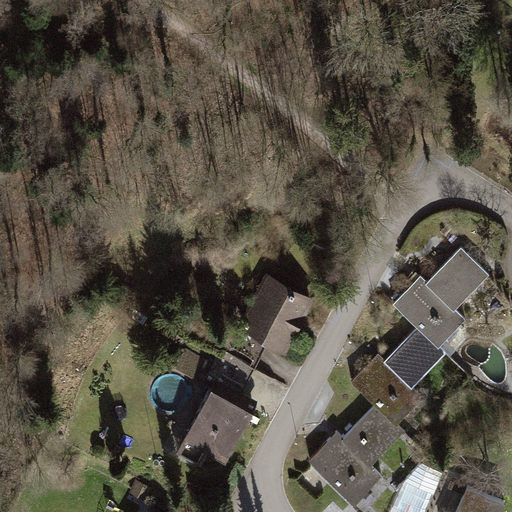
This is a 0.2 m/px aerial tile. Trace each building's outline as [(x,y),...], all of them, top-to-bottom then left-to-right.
[(419,275),(394,302),(438,344),(463,318),(451,307),(485,272),(458,247),(426,281),(419,275)] [(271,265),(240,324),(284,349),(316,289),(271,265)] [(378,353),(352,380),(397,422),(422,396),(410,385),(443,350),(417,325),(384,359),(378,353)] [(205,373),(210,356),(189,349),(184,366),(205,373)] [(212,383),(181,442),(225,467),(257,407),(212,383)] [(337,431),(311,458),(355,500),(380,474),(369,463),(402,428),(376,403),(343,437),(337,431)] [(464,480),(452,511),(494,511),(501,494),(464,480)]
